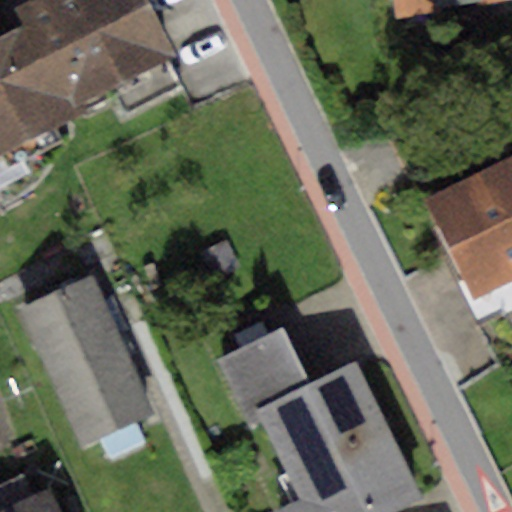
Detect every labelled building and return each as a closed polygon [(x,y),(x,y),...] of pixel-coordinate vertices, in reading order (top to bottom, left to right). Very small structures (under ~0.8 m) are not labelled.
[(28,25),(0,38),(0,151),(174,67),(140,0),(39,0),(21,9),(28,25)] [(390,0),(393,17),(498,0),(390,0)] [(511,158),(423,203),(477,324),(511,308),(511,158)] [(88,278),(17,311),(79,445),(150,412),(88,278)] [(309,384),(282,327),(215,359),(242,416),(256,409),(309,384)] [(386,511),(421,496),(358,361),(309,384),(256,409),(299,499),(272,511),(386,511)] [(61,511),(49,483),(0,503),(0,511),(61,511)]
